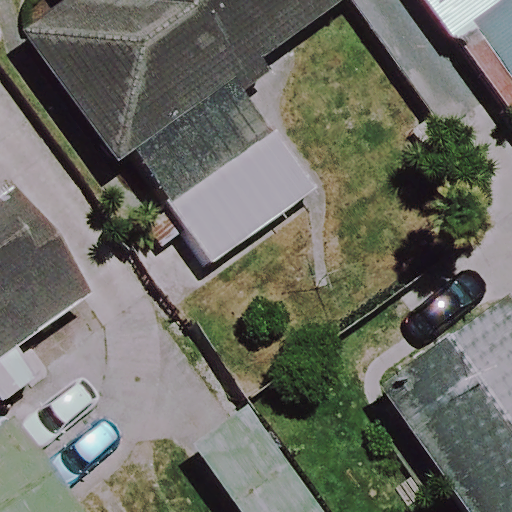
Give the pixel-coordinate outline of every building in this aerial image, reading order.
[(340,4),(336,0),(25,0),(1,17),(107,169),(120,159),(201,274),(307,200),(226,83),(340,4)] [(503,0),(416,0),(447,41),(503,0)] [(0,395),(22,380),(5,356),(77,305),(0,195),(0,395)] [(511,511),(511,321),(501,305),(370,392),(448,511),(511,511)] [(300,511),(231,418),(123,497),(133,511),(300,511)] [(0,511),(55,511),(0,436),(0,511)]
